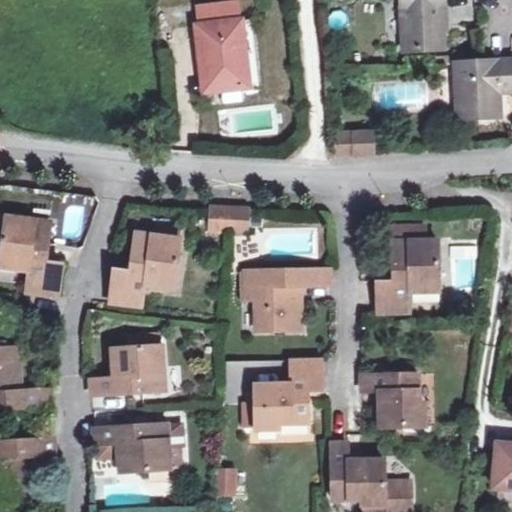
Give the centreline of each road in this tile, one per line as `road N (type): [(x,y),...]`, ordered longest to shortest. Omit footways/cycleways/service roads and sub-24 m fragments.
road 1 (residential): [(76,511),(75,296),(122,162)]
road 2 (residential): [(346,423),(342,174)]
road 3 (residential): [(324,174),(122,162)]
road 4 (residential): [(305,0),(324,174)]
road 5 (residential): [(511,164),(342,174)]
road 6 (residential): [(122,162),(0,147)]
